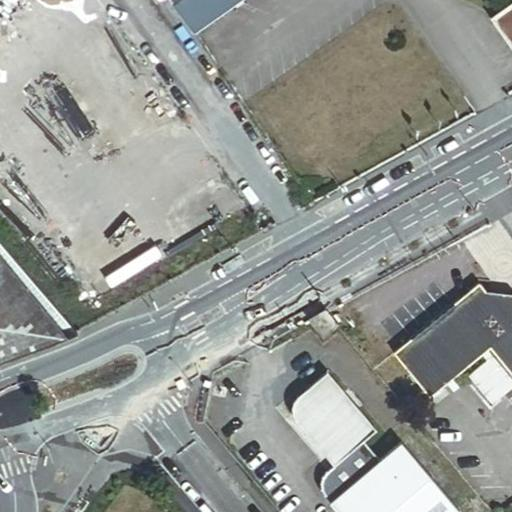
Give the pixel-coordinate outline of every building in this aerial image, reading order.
[(172,0),(194,30),(236,0),(172,0)] [(511,45),(511,4),(493,19),(511,45)] [(0,363),(64,340),(77,333),(0,241),(0,363)] [(479,281),(393,351),(430,395),(490,347),(511,373),(511,291),(486,289),(479,281)] [(338,324),(326,310),(309,320),(322,336),(338,324)] [(375,429),(327,370),(296,396),(293,399),(292,402),(292,405),(292,409),(293,414),(296,418),(331,461),(323,468),(320,470),(318,473),(316,477),(315,482),(317,487),(336,511),(455,511),(399,442),(379,458),(363,439),(375,429)]
